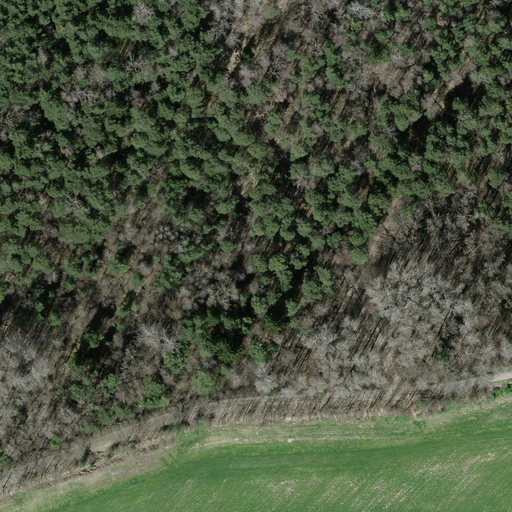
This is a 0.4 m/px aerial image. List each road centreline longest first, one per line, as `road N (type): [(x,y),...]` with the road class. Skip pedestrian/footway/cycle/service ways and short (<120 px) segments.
road 1 (track): [(511,375),(468,385),(272,396),(150,426),(0,480)]
road 2 (track): [(436,387),(296,185),(188,0)]
